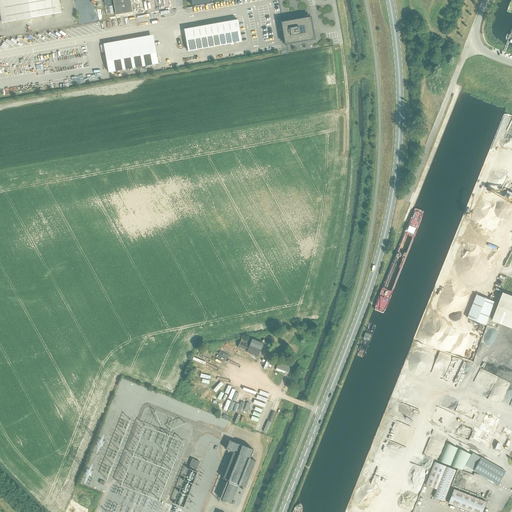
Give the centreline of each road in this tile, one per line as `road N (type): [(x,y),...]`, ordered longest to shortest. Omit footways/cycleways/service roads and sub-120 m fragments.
road 1 (primary): [(282,511),(370,285),(391,205),(400,101),(389,0)]
road 2 (unclassified): [(404,207),(473,40)]
road 3 (track): [(347,153),(345,70),(332,0)]
